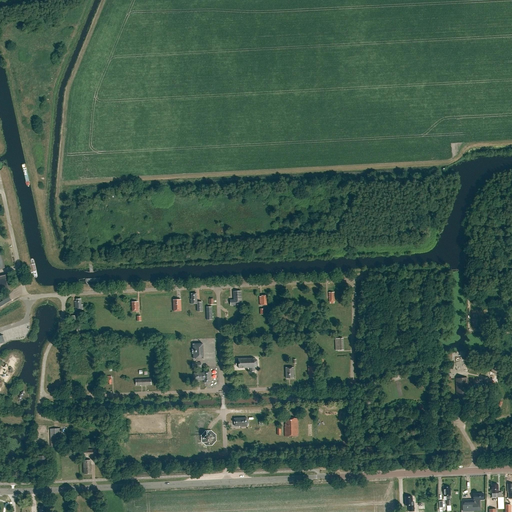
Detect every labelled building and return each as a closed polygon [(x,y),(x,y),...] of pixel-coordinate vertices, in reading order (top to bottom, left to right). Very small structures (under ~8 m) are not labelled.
[(0,291),(9,289),(6,274),(0,275),(0,291)] [(231,306),(242,305),(241,291),(233,292),(234,300),(230,300),(231,306)] [(197,302),(197,294),(191,294),(191,299),(191,304),(197,304),(197,312),(202,311),(202,302),(197,302)] [(81,305),(81,299),(76,300),(76,302),(75,302),(75,310),(83,309),(83,305),(81,305)] [(174,312),(181,311),(181,300),(173,300),(174,312)] [(336,350),(344,350),(343,339),(335,339),(336,350)] [(203,359),(203,344),(193,344),(193,349),(192,349),(192,354),(193,354),(194,359),(203,359)] [(257,366),(257,360),(254,358),(238,359),(238,362),(236,362),(236,366),(238,365),(239,368),(250,368),(251,372),(254,372),(254,368),(257,366)] [(309,377),(315,377),(315,376),(316,376),(316,366),(308,366),(309,377)] [(210,383),(210,371),(204,372),(204,373),(194,373),(194,377),(194,381),(204,380),(204,383),(210,383)] [(456,399),(468,398),(469,398),(468,377),(459,378),(455,378),(456,399)] [(392,424),(413,424),(412,415),(392,416),(392,424)] [(247,424),(247,418),(234,418),(234,426),(239,426),(239,427),(247,427),(247,426),(249,426),(249,424),(247,424)] [(285,437),(298,436),(298,418),(285,419),(286,424),(285,424),(285,427),(284,427),(285,437)] [(51,447),(61,447),(61,428),(51,429),(51,447)] [(207,443),(211,443),(213,440),(213,436),(210,433),(206,434),(204,436),(204,440),(207,443)] [(491,451),(508,451),(508,443),(491,443),(491,451)] [(84,474),(91,473),(91,460),(83,461),(84,474)] [(498,492),(498,484),(491,485),(492,493),(492,498),(502,497),(501,492),(498,492)] [(479,507),(480,506),(479,500),(483,500),(483,493),(473,494),(473,500),(463,501),(463,500),(462,500),(463,508),(471,507),(471,505),(476,505),(476,506),(477,507),(479,507)] [(412,502),(412,496),(405,497),(405,506),(408,505),(409,511),(414,511),(414,502),(412,502)]
